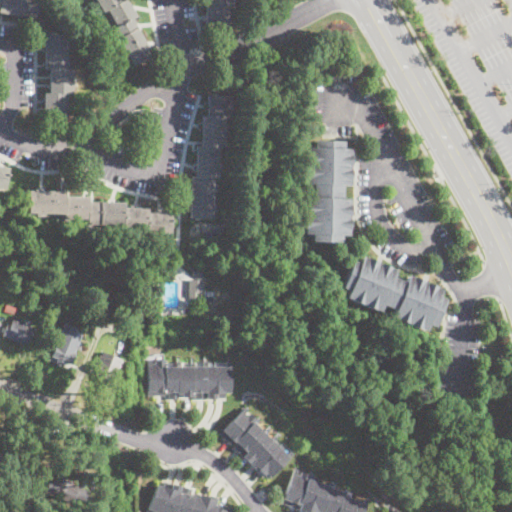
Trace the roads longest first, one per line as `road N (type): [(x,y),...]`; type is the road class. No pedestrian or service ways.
road 1 (residential): [(324,0),(137,99),(88,144),(54,148),(0,134)]
road 2 (residential): [(262,511),(200,450),(125,434),(0,385)]
road 3 (primary): [(368,0),(511,260)]
road 4 (residential): [(511,272),(465,297),(363,111),(336,96)]
